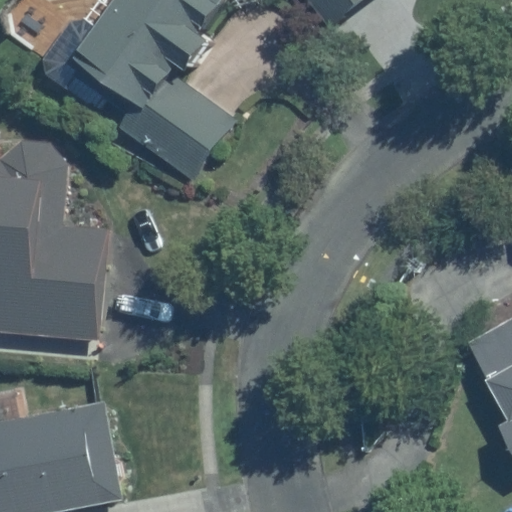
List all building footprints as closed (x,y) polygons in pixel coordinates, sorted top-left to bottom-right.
[(10,0),(0,14),(0,21),(5,26),(42,53),(74,11),(59,0),(10,0)] [(109,0),(94,22),(87,17),(49,69),(202,180),(245,120),(191,81),(224,37),(213,29),(233,0),(109,0)] [(313,0),(337,30),(375,0),(313,0)] [(0,329),(109,338),(117,236),(75,232),(81,161),(65,147),(31,143),(10,158),(0,157),(0,329)] [(511,319),(476,340),(511,405),(511,420),(511,421),(511,423),(511,319)] [(0,511),(26,511),(127,494),(111,405),(0,425),(0,511)]
